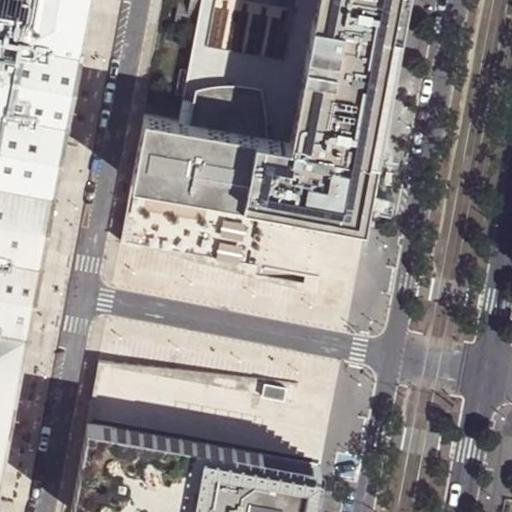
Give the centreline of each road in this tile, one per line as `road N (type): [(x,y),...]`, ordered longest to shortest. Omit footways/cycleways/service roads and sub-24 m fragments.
road 1 (trunk): [(349,511),(443,0)]
road 2 (residential): [(459,0),(392,353)]
road 3 (unclassified): [(80,299),(392,353)]
road 4 (residential): [(80,299),(134,0)]
road 5 (residential): [(41,511),(80,299)]
road 6 (residential): [(392,353),(363,511)]
road 7 (secondary): [(460,511),(487,369)]
road 8 (secondary): [(487,369),(511,239)]
